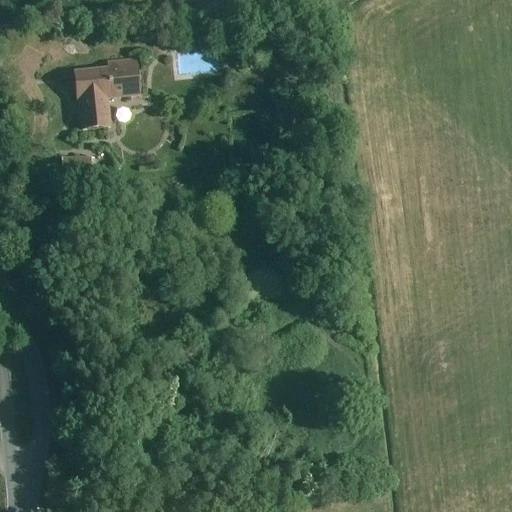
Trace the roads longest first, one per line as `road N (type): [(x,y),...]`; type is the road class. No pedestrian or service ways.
road 1 (secondary): [(29,511),(41,405),(32,358),(0,294)]
road 2 (secondary): [(0,371),(13,511)]
